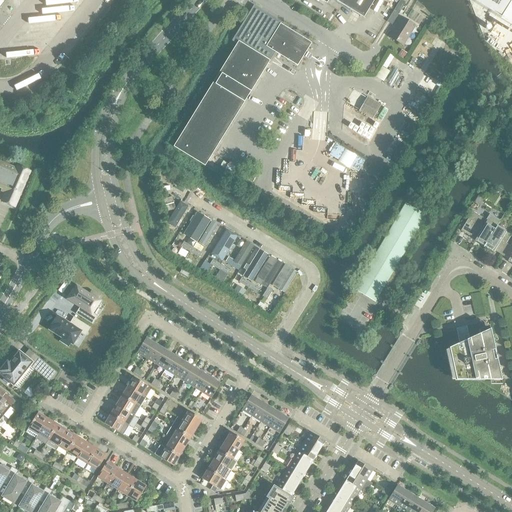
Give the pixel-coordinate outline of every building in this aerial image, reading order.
[(334,0),(363,18),(374,0),(314,0),(318,2),(319,0),(320,0),(326,3),(328,0),(334,0)] [(402,0),(399,0),(394,10),(399,13),(406,2),(402,0)] [(511,0),(470,0),(511,25),(511,0)] [(239,29),(235,34),(272,57),(275,52),(297,66),(311,43),(281,24),(282,22),(263,11),(262,12),(254,8),(241,30),(239,29)] [(393,11),(387,21),(392,24),(398,14),(393,11)] [(403,45),(415,25),(401,17),(389,36),(403,45)] [(272,57),(235,34),(232,40),(237,44),(173,146),(205,166),(272,57)] [(394,56),(389,53),(382,66),(387,69),(394,56)] [(381,66),(375,77),(384,82),(390,72),(381,66)] [(354,90),(346,103),(359,110),(366,97),(354,90)] [(336,144),(329,154),(338,159),(350,166),(358,171),(364,161),(336,144)] [(0,161),(0,187),(1,188),(0,190),(5,192),(2,201),(14,206),(30,172),(17,166),(16,168),(0,161)] [(162,206),(163,206),(161,199),(172,197),(174,203),(180,201),(181,200),(184,202),(192,188),(157,166),(155,177),(157,189),(160,200),(162,206)] [(479,205),(483,199),(478,196),(474,202),(479,205)] [(174,203),(172,197),(161,199),(163,206),(174,203)] [(174,203),(163,206),(165,212),(175,209),(174,203)] [(373,258),(355,289),(375,301),(403,255),(426,215),(405,203),(373,258)] [(179,230),(192,209),(184,205),(171,226),(179,230)] [(484,246),(497,226),(500,220),(489,214),(486,220),(472,211),(461,230),(468,235),(469,234),(475,239),(474,240),(484,246)] [(198,229),(205,217),(197,213),(185,233),(192,238),(196,232),(198,233),(200,230),(198,229)] [(215,237),(211,235),(218,224),(212,221),(198,243),(204,246),(208,240),(211,243),(215,237)] [(501,255),(508,244),(506,243),(511,235),(497,226),(484,246),(493,252),(494,250),(501,255)] [(222,262),(237,237),(226,230),(211,255),(222,262)] [(181,246),(190,252),(193,247),(184,241),(181,246)] [(239,270),(252,248),(240,241),(226,263),(239,270)] [(507,261),(511,263),(511,242),(510,246),(508,244),(501,255),(508,259),(507,261)] [(202,252),(193,247),(190,252),(199,257),(202,252)] [(250,281),(266,254),(255,247),(238,274),(250,281)] [(265,288),(281,263),(270,257),(255,281),(265,288)] [(211,265),(219,269),(222,265),(213,259),(210,264),(211,265)] [(205,261),(198,271),(204,275),(211,265),(210,264),(205,261)] [(231,270),(222,265),(219,269),(220,270),(228,275),(231,270)] [(284,292),(297,272),(284,265),(272,285),(284,292)] [(183,268),(180,273),(187,277),(190,273),(183,268)] [(220,270),(215,278),(223,283),(228,275),(220,270)] [(239,282),(248,287),(251,283),(242,277),(239,282)] [(260,288),(251,283),(248,287),(257,293),(260,288)] [(237,285),(232,292),(241,298),(245,291),(237,285)] [(73,290),(68,299),(80,307),(76,313),(92,324),(97,316),(92,313),(99,301),(97,300),(99,297),(91,291),(89,295),(77,287),(74,291),(73,290)] [(267,299),(273,290),(268,287),(262,296),(267,299)] [(261,311),(265,305),(260,302),(256,308),(261,311)] [(52,325),(50,329),(62,337),(60,341),(68,346),(70,342),(72,344),(80,332),(85,335),(90,328),(73,318),(69,324),(57,316),(51,324),(52,325)] [(490,329),(449,348),(453,365),(456,380),(501,380),(490,329)] [(137,352),(146,358),(155,343),(146,337),(137,352)] [(146,358),(155,364),(164,349),(155,343),(146,358)] [(57,373),(43,361),(29,349),(24,356),(18,351),(0,372),(0,373),(14,385),(30,366),(51,384),(57,373)] [(165,369),(174,355),(164,349),(155,364),(165,369)] [(165,369),(174,375),(183,360),(174,355),(165,369)] [(174,375),(183,381),(192,366),(183,360),(174,375)] [(193,387),(202,372),(192,366),(183,381),(193,387)] [(202,392),(211,378),(202,372),(193,387),(202,392)] [(127,386),(145,397),(151,388),(133,377),(127,386)] [(220,383),(211,378),(202,392),(211,398),(220,383)] [(122,395),(140,407),(145,397),(127,386),(122,395)] [(0,413),(3,415),(14,401),(0,389),(0,413)] [(34,406),(40,398),(34,393),(27,401),(34,406)] [(116,405),(134,416),(140,407),(122,395),(116,405)] [(242,410),(251,416),(260,401),(251,395),(242,410)] [(251,416),(260,421),(270,407),(260,401),(251,416)] [(110,414),(128,425),(134,416),(116,405),(110,414)] [(260,421),(270,427),(279,412),(270,407),(260,421)] [(188,410),(182,420),(196,429),(202,419),(188,410)] [(28,428),(38,434),(48,419),(38,412),(28,428)] [(288,418),(279,412),(270,427),(279,433),(288,418)] [(123,435),(128,425),(110,414),(105,423),(123,435)] [(190,438),(196,429),(182,420),(177,417),(172,426),(190,438)] [(46,445),(48,440),(57,425),(48,419),(38,434),(35,438),(46,445)] [(48,440),(58,446),(67,430),(57,425),(48,440)] [(166,436),(171,439),(171,438),(185,447),(190,438),(172,426),(166,436)] [(58,446),(67,452),(77,436),(67,430),(58,446)] [(230,432),(224,441),(238,450),(244,440),(230,432)] [(305,441),(319,450),(325,441),(310,432),(305,441)] [(67,452),(77,458),(86,442),(77,436),(67,452)] [(179,456),(185,447),(171,438),(171,439),(165,448),(168,449),(179,456)] [(219,451),(233,459),(238,450),(224,441),(219,451)] [(314,459),(319,450),(305,441),(299,450),(314,459)] [(77,458),(87,464),(96,448),(86,442),(77,458)] [(173,466),(179,456),(168,449),(165,448),(160,445),(154,454),(159,457),(173,466)] [(106,455),(96,448),(87,464),(97,470),(106,455)] [(308,468),(313,460),(314,459),(299,450),(293,459),(308,468)] [(231,471),(236,462),(232,459),(233,459),(219,451),(213,460),(231,471)] [(20,453),(18,457),(19,460),(23,462),(26,456),(20,453)] [(288,468),(302,478),(308,468),(293,459),(288,468)] [(221,477),(225,480),(231,471),(213,460),(207,469),(221,477)] [(358,461),(352,470),(367,479),(372,470),(358,461)] [(97,477),(107,483),(116,468),(106,462),(97,477)] [(0,486),(4,480),(10,484),(16,473),(17,473),(18,470),(11,466),(10,469),(1,464),(0,466),(0,486)] [(107,483),(117,489),(126,474),(116,468),(107,483)] [(282,478),(297,487),(302,478),(288,468),(282,478)] [(225,480),(221,477),(207,469),(202,479),(213,485),(210,490),(214,493),(217,488),(220,490),(226,481),(225,480)] [(361,488),(366,480),(367,479),(352,470),(346,479),(361,488)] [(16,473),(10,484),(2,496),(13,502),(21,490),(27,494),(32,485),(32,486),(35,480),(28,476),(27,479),(17,473),(16,473)] [(56,474),(52,481),(53,482),(49,489),(52,491),(61,477),(56,474)] [(117,489),(126,495),(136,480),(126,474),(117,489)] [(87,482),(79,476),(76,481),(81,484),(86,487),(90,481),(88,480),(87,482)] [(276,487),(291,496),(297,487),(282,478),(276,487)] [(355,498),(361,489),(361,488),(346,479),(341,488),(355,498)] [(146,486),(136,480),(126,495),(136,502),(146,486)] [(32,485),(27,494),(19,506),(29,511),(30,511),(37,500),(44,504),(49,495),(49,496),(52,491),(45,486),(42,491),(32,486),(32,485)] [(291,496),(276,487),(273,485),(266,497),(268,499),(260,511),(285,511),(294,497),(291,496)] [(397,506),(406,491),(397,485),(388,500),(397,506)] [(335,498),(350,507),(355,498),(341,488),(340,489),(335,498)] [(397,506),(407,511),(416,497),(406,491),(397,506)] [(59,502),(49,496),(49,495),(44,504),(38,511),(53,511),(54,511),(56,511),(70,511),(72,510),(71,509),(75,504),(69,501),(62,497),(59,502)] [(407,511),(418,511),(425,502),(416,497),(407,511)] [(329,507),(337,511),(346,511),(350,507),(335,498),(329,507)] [(175,509),(174,502),(162,504),(164,511),(175,509)] [(425,502),(418,511),(432,511),(434,508),(425,502)]
